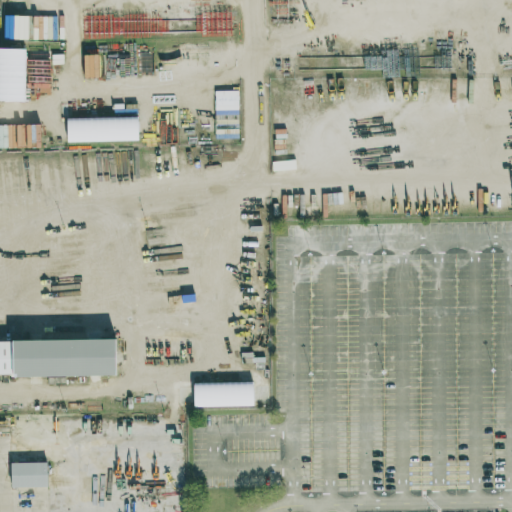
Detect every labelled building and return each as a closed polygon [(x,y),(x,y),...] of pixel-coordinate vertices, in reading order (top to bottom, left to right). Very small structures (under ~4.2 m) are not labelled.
[(0,101),(25,102),(26,49),(0,48),(0,101)] [(67,118),(67,142),(138,141),(138,117),(67,118)] [(0,341),(0,375),(116,374),(115,340),(0,341)] [(253,406),(253,382),(194,383),(194,407),(253,406)] [(10,463),(11,488),(47,487),(47,462),(10,463)]
